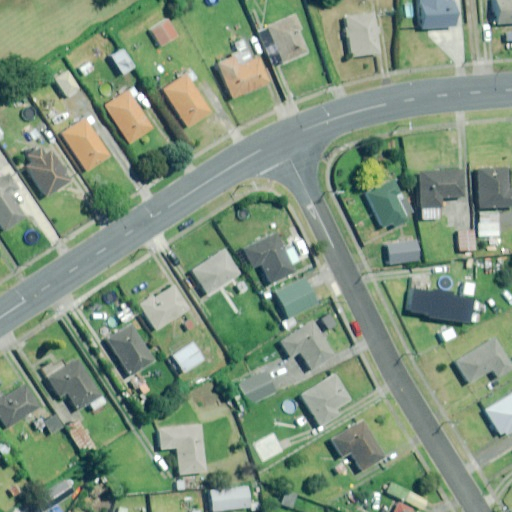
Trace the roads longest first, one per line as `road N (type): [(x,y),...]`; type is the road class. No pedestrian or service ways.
road 1 (residential): [(479,511),(357,297),(281,139)]
road 2 (tertiary): [(0,318),(281,139)]
road 3 (tertiary): [(281,139),(372,107),(511,89)]
